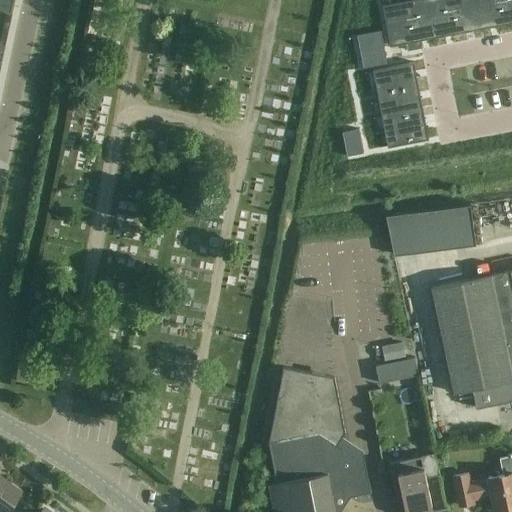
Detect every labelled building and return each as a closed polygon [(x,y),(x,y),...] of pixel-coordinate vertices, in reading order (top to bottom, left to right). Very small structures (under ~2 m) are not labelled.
[(404,0),(384,4),(382,4),(390,45),(404,42),(401,22),(416,20),(412,0),(404,0)] [(412,0),(416,20),(401,22),(404,42),(435,36),(428,0),(412,0)] [(459,0),(428,0),(435,36),(451,33),(447,13),(462,10),(459,0)] [(459,0),(462,10),(447,13),(451,33),(480,28),(475,0),(459,0)] [(506,0),(475,0),(480,28),(496,25),(492,4),(507,1),(506,0)] [(511,0),(506,0),(507,1),(492,4),(496,25),(511,21),(511,0)] [(380,29),(369,31),(370,39),(382,37),(380,29)] [(369,31),(357,33),(357,35),(358,41),(370,39),(369,31)] [(382,37),(370,39),(372,47),(383,45),(382,37)] [(370,39),(358,41),(360,49),(372,47),(370,39)] [(383,45),(372,47),(373,55),(385,53),(383,45)] [(372,47),(360,49),(361,57),(373,55),(372,47)] [(385,53),(373,55),(374,63),(386,61),(385,53)] [(373,55),(361,57),(363,65),(374,63),(373,55)] [(412,64),(373,71),(378,100),(398,96),(395,82),(415,79),(412,64)] [(398,96),(378,100),(380,114),(420,107),(415,79),(395,82),(398,96)] [(420,107),(380,114),(383,130),(423,123),(420,107)] [(423,123),(383,130),(386,146),(426,139),(423,123)] [(358,129),(350,130),(351,142),(359,140),(358,129)] [(350,130),(342,131),(343,143),(351,142),(350,130)] [(359,140),(351,142),(353,153),(361,152),(359,140)] [(351,142),(343,143),(345,155),(353,153),(351,142)] [(469,205),(385,215),(393,253),(474,243),(469,205)] [(476,406),(511,398),(511,269),(431,287),(453,392),(472,388),(476,406)] [(402,342),(382,346),(385,362),(406,357),(402,342)] [(331,363),(348,361),(348,351),(330,352),(331,363)] [(385,362),(376,364),(379,381),(419,373),(415,355),(406,357),(385,362)] [(365,461),(337,442),(343,431),(333,375),(283,366),(268,441),(276,482),(269,484),(274,511),(335,511),(332,494),(344,492),(350,496),(371,492),(365,461)] [(435,452),(389,462),(395,492),(401,491),(405,511),(424,511),(433,510),(426,477),(440,474),(435,452)] [(494,510),(511,506),(511,458),(511,454),(499,457),(503,473),(487,476),(487,477),(469,481),(467,473),(453,476),(459,505),(474,502),(473,498),(491,495),(494,510)] [(0,511),(5,511),(22,490),(0,474),(0,511)]
